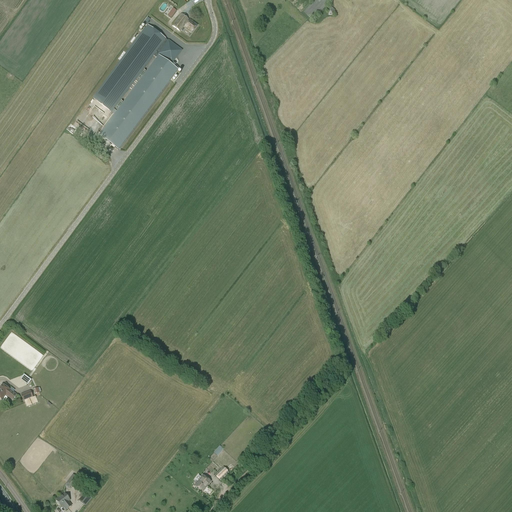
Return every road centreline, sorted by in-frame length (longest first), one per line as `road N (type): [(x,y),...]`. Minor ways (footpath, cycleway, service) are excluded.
road 1 (unclassified): [(0,324),(213,41),(208,0)]
road 2 (track): [(204,511),(340,362)]
